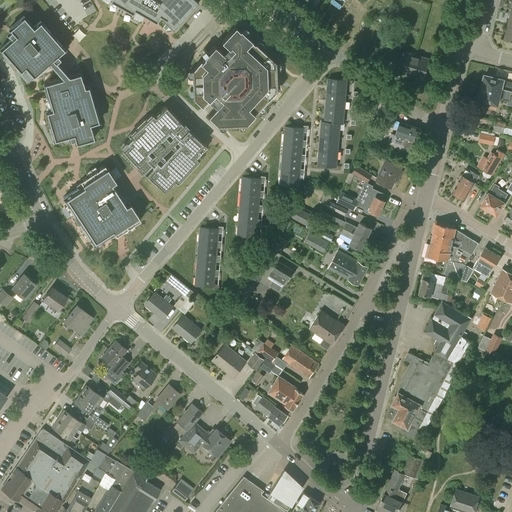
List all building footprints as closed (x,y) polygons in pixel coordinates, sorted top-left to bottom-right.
[(113,0),(133,13),(136,9),(144,14),(146,11),(152,15),(151,18),(156,21),(161,14),(164,16),(163,18),(174,29),(199,0),(198,0),(113,0)] [(49,62),(53,58),(56,61),(60,58),(58,55),(61,52),(63,55),(67,51),(40,20),(33,26),(23,15),(8,28),(10,31),(7,34),(11,38),(0,47),(0,48),(20,71),(25,66),(34,76),(49,62)] [(239,30),(235,26),(221,41),(227,47),(222,53),(214,45),(191,70),(192,98),(202,107),(208,100),(215,107),(208,115),(218,125),(245,124),(276,90),(275,62),(240,29),(239,30)] [(424,80),(430,59),(403,51),(397,72),(424,80)] [(62,77),(43,83),(46,91),(45,91),(46,96),(47,96),(51,109),(45,110),(53,140),(73,134),(75,143),(94,138),(90,124),(99,121),(88,85),(84,86),(80,72),(68,75),(56,61),(53,58),(49,62),(62,77)] [(494,85),(511,90),(511,87),(511,81),(485,75),(483,84),(494,86),(494,85)] [(327,93),(343,95),(345,95),(346,87),(344,87),(345,80),(347,80),(328,78),(327,93)] [(511,90),(494,85),(494,86),(483,84),(479,99),(497,104),(501,91),(505,92),(503,99),(509,100),(508,105),(511,105),(511,90)] [(343,101),(343,95),(327,93),(326,108),(342,109),(344,109),(345,101),(343,101)] [(182,123),(167,107),(161,112),(159,111),(154,115),(152,113),(145,119),(144,118),(134,127),(135,128),(129,134),(131,137),(126,142),(128,144),(121,150),(137,166),(135,167),(140,173),(150,164),(145,158),(149,155),(146,151),(152,146),(155,149),(158,147),(162,144),(162,143),(164,141),(161,137),(167,131),(170,134),(173,131),(179,137),(176,140),(179,144),(160,165),(156,161),(145,173),(161,189),(167,182),(169,184),(174,179),(176,182),(183,175),(181,172),(189,163),(192,166),(198,159),(195,156),(200,151),(198,149),(204,143),(188,129),(190,126),(185,120),(182,123)] [(342,116),(342,109),(326,108),(325,121),(322,121),(322,122),(338,123),(343,124),(343,116),(342,116)] [(393,127),(398,112),(389,109),(384,124),(393,127)] [(511,134),(511,126),(506,125),(506,123),(495,120),(492,131),(503,134),(503,133),(511,134)] [(338,130),(338,123),(322,122),(320,136),(337,138),(339,138),(339,130),(338,130)] [(413,152),(421,129),(401,122),(396,136),(397,136),(395,141),(405,145),(404,148),(413,152)] [(308,130),(308,126),(304,125),(304,127),(285,126),(285,134),(287,134),(286,140),(302,142),(303,140),(304,130),(308,130)] [(493,145),(495,136),(480,133),(478,141),(493,145)] [(336,144),(337,138),(320,136),(319,151),(336,152),(337,152),(338,144),(336,144)] [(307,144),(307,140),(303,140),(302,142),(286,140),(284,140),(283,148),(285,148),(285,155),(301,156),(301,154),(302,144),(307,144)] [(491,174),(504,153),(497,149),(494,154),(492,152),(488,158),(484,156),(478,166),(484,170),(482,173),(483,175),(487,178),(490,177),(491,174)] [(335,159),(336,152),(319,151),(318,165),(336,167),(337,159),(335,159)] [(305,159),(306,155),(301,154),(301,156),(285,155),(283,155),(282,162),(284,163),(283,169),(300,171),(300,169),(301,158),(305,159)] [(401,169),(402,167),(388,160),(384,168),(382,168),(376,180),(392,187),(397,176),(400,177),(403,170),(401,169)] [(107,167),(106,168),(104,164),(79,181),(80,182),(76,185),(78,187),(62,197),(74,215),(73,215),(81,227),(82,227),(94,245),(109,234),(111,237),(115,234),(116,236),(141,220),(139,216),(131,202),(126,205),(112,184),(116,181),(107,167)] [(368,182),(372,174),(356,165),(352,172),(368,182)] [(304,173),(305,169),(300,169),(300,171),(283,169),(282,169),(281,177),(283,177),(282,184),(299,186),(300,173),(304,173)] [(474,174),(466,169),(462,175),(462,174),(452,191),(465,199),(475,182),(479,175),(475,172),(474,174)] [(265,181),(266,176),(261,176),(261,178),(243,176),(242,184),(244,184),(243,191),(260,192),(260,190),(261,180),(265,181)] [(495,183),(489,193),(481,205),(490,210),(490,212),(493,214),(495,213),(497,214),(504,202),(503,201),(508,193),(498,188),(500,186),(495,183)] [(371,186),(361,207),(378,215),(385,201),(382,199),(385,193),(371,186)] [(264,195),(264,191),(260,190),(260,192),(243,191),(241,191),(241,199),(243,199),(242,205),(259,207),(259,205),(260,195),(264,195)] [(356,204),(358,199),(342,191),(336,202),(354,210),(357,205),(356,204)] [(345,215),(347,209),(329,201),(326,207),(345,215)] [(263,209),(263,205),(259,205),(259,207),(242,205),(240,205),(240,213),(241,213),(241,220),(257,221),(258,219),(258,209),(263,209)] [(309,226),(315,215),(295,205),(289,215),(309,226)] [(262,224),(262,219),(258,219),(257,221),(241,220),(239,220),(238,227),(240,228),(240,235),(256,236),(257,223),(262,224)] [(344,228),(367,239),(372,228),(360,222),(357,227),(347,222),(344,228)] [(468,252),(472,255),(479,243),(456,229),(457,227),(435,222),(432,234),(437,236),(437,238),(435,237),(434,239),(452,243),(451,245),(460,247),(468,252)] [(223,231),(224,226),(219,226),(219,228),(200,227),(200,234),(202,235),(201,241),(218,243),(218,240),(219,230),(223,231)] [(362,250),(367,239),(344,228),(341,233),(352,238),(350,244),(362,250)] [(305,241),(323,251),(329,241),(311,230),(305,241)] [(278,234),(271,246),(282,252),(289,240),(278,234)] [(465,265),(472,255),(468,252),(460,247),(451,245),(452,243),(434,239),(434,242),(435,242),(435,244),(430,243),(426,256),(439,260),(440,257),(446,259),(444,264),(447,265),(444,274),(467,281),(473,270),(465,265)] [(222,245),(222,241),(218,240),(218,243),(201,241),(199,241),(199,249),(200,249),(200,256),(216,257),(216,255),(217,245),(222,245)] [(489,276),(500,257),(485,247),(473,267),(489,276)] [(358,262),(338,251),(329,268),(349,279),(358,284),(368,266),(359,261),(358,262)] [(221,259),(221,255),(216,255),(216,257),(200,256),(198,255),(197,263),(199,263),(199,270),(198,270),(215,272),(215,269),(216,259),(221,259)] [(288,280),(294,271),(278,261),(272,270),(277,273),(274,278),(281,282),(283,277),(288,280)] [(258,281),(266,270),(256,263),(248,274),(258,281)] [(511,302),(511,272),(502,268),(490,292),(511,302)] [(219,274),(220,270),(215,269),(215,272),(198,270),(199,270),(197,270),(196,278),(198,278),(197,285),(214,286),(215,274),(219,274)] [(172,273),(166,280),(183,294),(184,293),(186,295),(190,289),(172,273)] [(448,294),(441,292),(445,276),(435,273),(433,281),(423,278),(419,293),(447,300),(448,294)] [(24,298),(36,284),(23,274),(12,287),(24,298)] [(254,287),(245,280),(233,297),(242,304),(254,287)] [(57,309),(66,297),(52,287),(43,299),(57,309)] [(483,291),(476,287),(471,295),(477,299),(483,291)] [(0,301),(5,305),(12,296),(3,288),(0,291),(0,301)] [(164,318),(173,307),(155,292),(145,304),(153,311),(154,310),(164,318)] [(185,314),(195,302),(186,295),(184,293),(183,294),(174,305),(185,314)] [(423,421),(427,412),(430,407),(435,409),(440,399),(435,396),(441,386),(445,388),(453,374),(448,372),(454,362),(460,365),(472,342),(463,337),(464,336),(462,335),(472,317),(452,305),(450,304),(442,300),(425,331),(438,337),(435,342),(439,344),(435,351),(437,353),(436,356),(433,354),(428,364),(422,361),(423,360),(414,355),(414,356),(410,354),(407,360),(411,362),(397,389),(397,392),(399,392),(397,397),(394,395),(393,398),(395,399),(387,415),(392,419),(401,424),(398,429),(414,437),(423,421)] [(28,322),(40,305),(34,301),(22,317),(28,322)] [(228,315),(235,306),(230,302),(224,311),(228,315)] [(79,338),(86,329),(84,327),(92,317),(76,305),(64,320),(77,331),(74,335),(79,338)] [(337,321),(322,310),(310,329),(324,338),(320,344),(327,349),(331,344),(332,345),(345,325),(338,320),(337,321)] [(491,317),(483,313),(480,319),(488,324),(491,317)] [(191,342),(201,330),(184,315),(174,327),(184,334),(183,335),(191,342)] [(494,333),(486,350),(494,354),(502,337),(494,333)] [(45,347),(49,342),(43,338),(40,344),(45,347)] [(66,356),(72,348),(59,338),(53,347),(66,356)] [(259,338),(253,347),(256,349),(262,341),(259,338)] [(115,384),(124,373),(122,371),(129,362),(121,356),(126,349),(116,340),(102,357),(112,366),(104,375),(115,384)] [(272,361),(278,353),(264,343),(258,351),(272,361)] [(234,377),(246,361),(225,344),(214,358),(228,369),(226,371),(234,377)] [(309,377),(319,363),(299,350),(292,345),(282,359),(289,363),(309,377)] [(256,370),(264,359),(255,352),(247,363),(256,370)] [(268,372),(274,364),(266,358),(260,366),(268,372)] [(143,389),(146,386),(153,377),(149,374),(151,370),(141,361),(135,368),(139,371),(132,379),(143,389)] [(93,369),(86,364),(81,371),(87,375),(93,369)] [(257,384),(264,375),(257,370),(251,379),(257,384)] [(97,381),(101,376),(96,372),(92,376),(97,381)] [(293,409),(303,394),(290,386),(291,384),(279,376),(269,392),(281,400),(281,401),(286,404),(293,409)] [(167,409),(180,394),(169,384),(156,400),(167,409)] [(80,394),(96,405),(102,396),(86,385),(80,394)] [(126,398),(112,386),(107,391),(131,411),(138,403),(129,395),(126,398)] [(246,396),(241,392),(238,397),(243,400),(246,396)] [(91,413),(96,405),(80,394),(74,402),(91,413)] [(118,409),(122,404),(111,395),(107,400),(118,409)] [(281,424),(287,415),(263,397),(256,406),(281,424)] [(145,420),(152,411),(150,410),(153,406),(147,401),(137,414),(145,420)] [(187,431),(194,422),(202,412),(191,404),(177,422),(187,430),(187,431)] [(58,418),(75,430),(77,426),(82,431),(85,425),(90,429),(94,423),(83,415),(79,420),(64,409),(58,418)] [(105,429),(108,424),(97,416),(94,422),(105,429)] [(71,435),(75,430),(58,418),(52,427),(74,442),(76,438),(71,435)] [(187,431),(187,430),(182,436),(178,441),(193,453),(201,444),(217,456),(230,440),(216,428),(210,435),(194,422),(187,431)] [(17,467),(2,488),(13,496),(19,500),(19,499),(33,509),(32,511),(34,511),(55,511),(79,474),(81,476),(84,471),(90,460),(61,441),(42,427),(32,441),(34,442),(17,467)] [(109,427),(106,432),(113,436),(116,430),(109,427)] [(102,442),(99,447),(108,453),(111,447),(102,442)] [(154,455),(157,450),(153,446),(149,451),(154,455)] [(429,458),(432,451),(421,447),(418,453),(429,458)] [(92,476),(97,467),(105,454),(96,449),(93,455),(90,460),(84,471),(92,476)] [(133,470),(141,457),(135,453),(127,467),(105,454),(97,467),(114,479),(93,511),(143,511),(150,501),(152,502),(160,489),(146,480),(147,478),(133,470)] [(414,478),(422,459),(409,454),(402,472),(395,469),(386,487),(379,503),(398,511),(407,493),(398,489),(405,474),(414,478)] [(287,509),(303,487),(294,479),(285,470),(266,496),(287,509)] [(81,511),(99,480),(92,476),(84,471),(81,476),(74,489),(73,489),(67,499),(70,501),(66,508),(64,506),(60,511),(81,511)] [(286,511),(260,493),(263,490),(243,476),(213,511),(286,511)] [(184,501),(190,493),(176,483),(170,490),(184,501)] [(474,511),(480,496),(457,488),(451,506),(441,503),(438,511),(474,511)] [(294,511),(313,511),(318,502),(303,492),(291,510),(294,511)]
